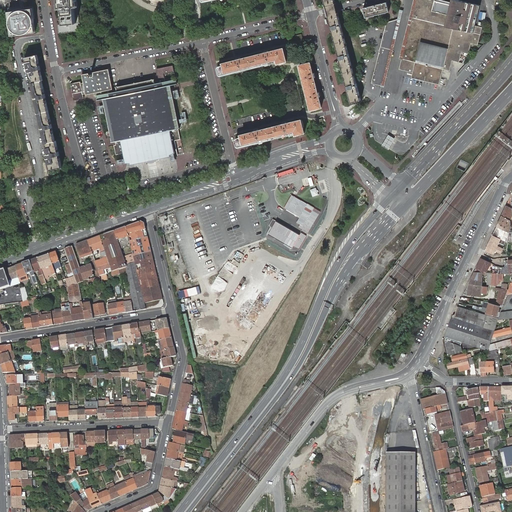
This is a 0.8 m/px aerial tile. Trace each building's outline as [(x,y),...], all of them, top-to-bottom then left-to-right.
[(58,24),(59,33),(82,31),(81,22),(79,22),(77,0),(58,0),(61,24),(58,24)] [(413,0),(399,59),(402,60),(416,0),(413,0)] [(482,27),(475,26),(474,30),(447,23),(448,19),(451,5),(431,0),(416,0),(402,60),(399,69),(413,72),(412,78),(439,85),(443,69),(450,71),(452,60),(459,62),(462,52),(469,53),(470,48),(470,47),(471,45),(471,43),(478,45),(482,27)] [(480,5),(467,2),(459,0),(452,0),(451,5),(448,19),(447,23),(474,30),(475,26),(480,5)] [(387,2),(363,8),(366,17),(389,11),(387,2)] [(29,9),(5,12),(8,36),(32,33),(29,9)] [(400,10),(397,19),(381,85),(381,87),(384,87),(403,10),(400,10)] [(338,13),(328,15),(330,23),(333,33),(338,53),(341,62),(346,83),(348,92),(351,103),(361,100),(338,14),(338,13)] [(386,23),(371,83),(381,85),(397,19),(386,23)] [(218,68),(219,74),(220,75),(221,75),(237,72),(237,73),(247,71),(246,69),(265,64),(265,66),(278,63),(287,61),(284,48),(269,52),(269,50),(264,51),(265,53),(241,59),(241,57),(236,58),(237,60),(223,63),(224,65),(219,66),(218,67),(218,68)] [(50,170),(62,167),(60,158),(58,148),(56,140),(55,140),(53,130),(51,121),(46,100),(44,90),(42,81),(43,80),(41,72),(39,63),(37,55),(26,57),(29,72),(31,72),(33,82),(32,82),(45,143),(47,143),(49,154),(47,154),(50,170)] [(316,109),(322,107),(320,100),(319,98),(319,97),(318,92),(318,91),(317,89),(315,81),(315,79),(314,77),(313,73),(313,71),(312,70),(310,62),(305,64),(299,65),(301,73),(300,73),(302,83),(304,83),(306,92),(305,92),(307,103),(309,102),(311,110),(316,109)] [(173,65),(158,69),(159,77),(161,82),(158,83),(155,83),(154,80),(155,80),(155,79),(116,87),(116,88),(117,88),(118,91),(112,92),(112,89),(111,89),(102,91),(112,142),(117,141),(117,145),(114,145),(116,155),(124,153),(126,163),(131,162),(131,164),(171,156),(171,154),(177,153),(175,140),(180,139),(178,129),(180,128),(170,85),(177,84),(173,65)] [(70,83),(74,100),(84,98),(96,96),(98,95),(97,92),(102,91),(111,89),(112,89),(113,89),(109,69),(82,75),(83,81),(70,83)] [(16,150),(26,148),(18,107),(8,109),(16,150)] [(236,140),(237,146),(238,147),(239,147),(254,143),(255,145),(265,142),(264,141),(282,136),(283,138),(296,135),(305,133),(302,120),(287,123),(286,122),(282,123),(282,124),(259,130),(258,129),(254,130),(254,132),(241,135),(241,137),(237,138),(236,139),(236,140)] [(385,140),(382,146),(388,149),(391,144),(394,139),(388,135),(385,140)] [(179,170),(185,168),(184,164),(196,158),(193,152),(175,160),(179,170)] [(6,170),(8,179),(32,173),(30,164),(6,170)] [(304,187),(312,184),(310,177),(302,179),(304,187)] [(290,195),(283,209),(299,217),(296,223),(300,225),(299,228),(309,233),(320,210),(290,195)] [(511,204),(511,196),(502,215),(511,219),(511,218),(511,216),(511,204)] [(511,219),(502,215),(497,226),(509,232),(511,226),(510,225),(511,223),(511,219)] [(300,232),(299,234),(272,220),(265,234),(292,248),(293,245),(299,249),(306,235),(300,232)] [(145,223),(141,221),(126,227),(129,235),(130,241),(148,236),(145,223)] [(511,231),(509,232),(497,226),(492,234),(501,238),(507,241),(511,241),(511,231)] [(126,227),(115,231),(121,249),(131,246),(130,241),(129,235),(126,227)] [(115,231),(104,234),(106,240),(102,242),(112,271),(113,272),(119,270),(120,269),(126,267),(127,267),(127,265),(124,257),(121,249),(115,231)] [(492,234),(485,250),(493,253),(495,253),(496,250),(501,253),(503,249),(498,246),(501,238),(492,234)] [(293,246),(291,248),(267,235),(264,242),(274,248),(276,244),(284,248),(296,255),(299,249),(293,246)] [(100,236),(88,240),(93,255),(93,256),(98,254),(97,252),(97,251),(100,249),(101,252),(103,251),(105,257),(102,258),(103,261),(97,262),(96,263),(100,276),(101,276),(105,274),(104,270),(109,268),(110,272),(112,271),(102,242),(100,236)] [(151,251),(148,236),(130,241),(131,246),(133,254),(134,256),(151,251)] [(88,240),(76,244),(81,259),(85,257),(88,256),(93,255),(88,240)] [(72,246),(65,248),(70,263),(73,272),(75,278),(77,284),(79,283),(85,281),(80,268),(72,246)] [(155,266),(151,251),(134,256),(135,262),(137,271),(155,266)] [(56,252),(49,254),(53,266),(59,264),(59,263),(60,263),(56,252)] [(49,254),(38,258),(42,269),(45,279),(49,278),(48,274),(52,273),(53,275),(56,274),(53,266),(49,254)] [(133,254),(124,257),(127,265),(135,262),(134,256),(133,254)] [(92,261),(97,277),(100,276),(96,263),(94,258),(94,257),(87,259),(88,263),(92,261)] [(491,262),(481,257),(475,271),(481,272),(481,270),(486,271),(491,262)] [(38,258),(30,261),(34,271),(38,270),(41,280),(42,280),(43,283),(46,282),(45,279),(42,269),(38,258)] [(30,261),(23,263),(27,274),(31,273),(34,284),(38,282),(34,271),(30,261)] [(163,299),(155,266),(137,271),(135,262),(127,265),(127,267),(126,267),(127,272),(131,295),(131,297),(133,311),(146,309),(162,307),(164,303),(163,299)] [(23,263),(16,266),(18,277),(20,282),(28,279),(27,274),(23,263)] [(91,264),(80,268),(85,281),(86,281),(90,280),(89,277),(94,275),(93,271),(94,271),(91,264)] [(502,267),(495,265),(493,273),(500,273),(502,267)] [(18,277),(16,266),(6,270),(9,280),(18,277)] [(11,287),(9,283),(9,280),(6,270),(0,271),(0,291),(4,291),(4,289),(11,287)] [(475,271),(471,279),(482,280),(482,272),(481,272),(475,271)] [(492,284),(496,285),(497,279),(502,280),(503,273),(500,273),(493,273),(492,273),(492,284)] [(97,277),(90,280),(86,281),(87,284),(101,279),(100,276),(97,277)] [(75,278),(67,281),(67,284),(68,287),(77,284),(75,278)] [(77,284),(68,287),(67,287),(70,303),(73,322),(85,320),(82,304),(79,283),(77,284)] [(481,285),(469,284),(467,294),(481,297),(482,291),(487,292),(488,286),(483,286),(481,285)] [(508,289),(496,287),(496,290),(499,290),(497,304),(503,305),(507,294),(508,290),(508,289)] [(124,302),(125,303),(126,313),(133,311),(131,297),(131,295),(129,295),(130,298),(124,299),(124,302)] [(479,300),(464,297),(461,306),(476,310),(479,300)] [(119,314),(117,303),(116,300),(108,301),(108,305),(110,316),(119,314)] [(125,303),(124,302),(117,303),(119,314),(126,313),(125,303)] [(66,304),(62,305),(63,310),(65,323),(73,322),(70,303),(67,304),(68,304),(66,304)] [(102,304),(95,305),(94,305),(95,315),(105,314),(104,303),(102,304)] [(87,304),(82,304),(85,320),(93,318),(91,304),(87,305),(87,304)] [(487,314),(464,307),(458,305),(454,317),(460,319),(494,330),(498,320),(498,317),(491,315),(487,314)] [(39,314),(38,309),(36,309),(37,315),(38,315),(38,316),(32,317),(33,328),(41,327),(39,314)] [(65,323),(63,310),(61,310),(62,313),(55,314),(55,311),(53,312),(55,325),(65,323)] [(511,310),(500,312),(498,317),(498,320),(511,318),(511,310)] [(48,313),(48,312),(46,313),(46,315),(42,316),(42,313),(39,314),(41,327),(54,325),(52,317),(52,312),(48,313)] [(33,328),(32,317),(31,315),(30,315),(30,317),(30,319),(24,319),(26,330),(33,328)] [(460,341),(479,347),(485,349),(488,351),(490,344),(492,337),(494,330),(460,319),(454,317),(447,336),(460,341)] [(170,328),(167,318),(161,319),(156,320),(158,331),(170,328)] [(0,321),(0,333),(8,333),(7,328),(6,325),(4,326),(5,329),(4,329),(3,325),(2,325),(0,321)] [(150,321),(139,323),(141,333),(141,334),(143,334),(143,332),(151,330),(150,325),(150,321)] [(138,323),(131,324),(132,334),(133,337),(133,338),(134,342),(135,341),(134,335),(136,334),(137,339),(141,338),(140,334),(138,323)] [(131,324),(122,326),(124,338),(126,338),(126,335),(132,334),(131,324)] [(113,327),(115,341),(115,342),(118,341),(117,339),(122,338),(123,343),(125,342),(124,338),(122,326),(113,327)] [(105,329),(107,342),(115,341),(113,327),(105,329)] [(155,331),(158,341),(159,341),(172,338),(170,328),(158,331),(156,331),(155,331)] [(105,329),(95,330),(97,344),(107,342),(105,329)] [(93,331),(84,332),(86,346),(88,345),(88,343),(93,342),(93,344),(95,344),(93,331)] [(84,332),(75,334),(78,347),(79,347),(79,344),(84,343),(84,346),(86,346),(84,332)] [(75,334),(67,335),(69,348),(74,347),(75,351),(78,350),(78,347),(75,334)] [(67,335),(58,337),(60,346),(67,345),(67,347),(66,347),(67,350),(69,350),(69,348),(67,335)] [(460,341),(447,336),(446,341),(459,345),(460,341)] [(58,337),(51,338),(53,351),(60,349),(60,346),(58,337)] [(172,338),(159,341),(161,351),(165,350),(174,347),(172,338)] [(511,338),(490,344),(488,351),(497,348),(511,344),(511,338)] [(41,340),(32,341),(34,349),(34,352),(38,351),(38,353),(43,352),(41,340)] [(446,341),(448,354),(463,351),(462,346),(459,345),(446,341)] [(0,355),(9,353),(11,352),(10,349),(12,349),(11,345),(0,346),(0,355)] [(176,356),(174,347),(165,350),(161,351),(160,351),(162,359),(167,358),(171,357),(176,356)] [(488,351),(486,351),(486,359),(487,371),(494,371),(494,361),(492,361),(492,357),(497,356),(498,356),(498,355),(497,348),(488,351)] [(467,352),(452,356),(453,360),(468,357),(472,356),(470,351),(467,352)] [(399,361),(404,363),(407,354),(403,352),(399,361)] [(9,353),(0,355),(0,363),(1,365),(11,362),(9,353)] [(162,359),(164,368),(173,366),(171,357),(167,358),(162,359)] [(468,357),(448,362),(449,367),(459,365),(460,370),(470,368),(468,357)] [(11,362),(1,365),(3,373),(16,373),(12,362),(11,362)] [(511,373),(511,362),(511,363),(511,365),(503,366),(505,374),(511,373)] [(97,373),(84,374),(84,378),(84,379),(93,378),(93,387),(98,386),(97,375),(97,373)] [(7,376),(8,384),(11,384),(23,384),(22,381),(19,381),(19,375),(7,376)] [(170,388),(172,380),(160,377),(160,379),(162,379),(161,384),(158,384),(158,386),(170,388)] [(181,393),(192,394),(192,393),(191,393),(191,391),(192,387),(193,387),(194,386),(190,385),(191,381),(184,380),(181,393)] [(26,396),(28,396),(28,394),(25,394),(25,390),(21,391),(21,386),(22,386),(22,387),(24,387),(24,386),(12,386),(10,386),(11,396),(18,396),(26,396)] [(168,397),(170,388),(158,386),(156,394),(168,397)] [(489,387),(489,401),(489,408),(490,413),(492,412),(497,411),(498,409),(493,408),(493,400),(493,397),(502,397),(502,395),(502,387),(489,387)] [(511,387),(502,387),(502,395),(507,395),(507,400),(511,399),(511,387)] [(468,390),(470,401),(472,400),(479,399),(479,395),(479,394),(478,388),(468,390)] [(148,417),(157,417),(156,414),(161,414),(161,406),(156,407),(156,404),(149,404),(149,399),(150,399),(151,392),(146,391),(147,403),(147,405),(148,417)] [(190,404),(192,394),(181,393),(179,402),(188,403),(190,404)] [(447,396),(446,393),(438,395),(422,399),(422,402),(447,396)] [(8,397),(8,407),(18,407),(18,397),(18,396),(11,396),(8,397)] [(449,403),(447,396),(422,402),(424,409),(426,409),(436,406),(449,403)] [(107,419),(115,419),(115,405),(110,405),(109,398),(106,398),(106,402),(106,405),(107,419)] [(479,399),(472,400),(474,411),(482,409),(482,405),(481,405),(479,399)] [(123,403),(123,409),(124,418),(132,418),(131,405),(131,403),(131,400),(128,400),(128,403),(126,403),(123,403)] [(86,416),(99,415),(98,406),(98,402),(86,402),(86,408),(86,416)] [(115,419),(124,418),(123,409),(123,403),(123,402),(114,402),(115,405),(115,419)] [(189,406),(190,404),(188,403),(179,402),(177,410),(188,412),(188,411),(187,411),(187,409),(188,406),(189,406)] [(50,421),(58,421),(58,417),(57,404),(57,403),(50,404),(50,421)] [(57,404),(58,417),(63,417),(65,417),(70,417),(69,406),(69,403),(67,403),(67,405),(60,405),(60,404),(57,404)] [(139,405),(139,418),(148,417),(147,405),(147,403),(139,403),(139,405)] [(99,419),(107,419),(106,405),(98,406),(99,415),(99,419)] [(133,405),(131,405),(132,418),(139,418),(139,405),(134,405),(133,405)] [(70,417),(70,420),(79,420),(78,411),(78,406),(69,406),(70,417)] [(437,412),(436,406),(426,409),(427,415),(437,412)] [(30,422),(37,422),(37,407),(35,407),(35,412),(29,412),(30,422)] [(37,422),(45,422),(45,411),(44,408),(46,408),(46,407),(42,407),(37,407),(37,422)] [(9,423),(18,423),(18,419),(15,419),(15,414),(19,414),(19,412),(19,408),(8,408),(9,423)] [(79,420),(86,420),(86,416),(86,408),(85,408),(85,410),(78,411),(79,420)] [(472,409),(462,412),(465,425),(471,423),(476,422),(472,409)] [(188,412),(177,410),(175,419),(185,421),(188,422),(189,422),(191,413),(188,412)] [(451,416),(450,411),(441,413),(439,414),(434,415),(436,419),(440,418),(441,418),(442,418),(451,416)] [(501,412),(492,413),(493,421),(502,419),(501,412)] [(440,418),(436,419),(434,420),(435,425),(437,432),(444,430),(454,428),(453,423),(444,425),(443,422),(452,420),(451,416),(442,418),(441,418),(440,418)] [(337,418),(336,433),(349,434),(350,419),(337,418)] [(185,421),(175,419),(173,429),(173,430),(177,431),(182,432),(184,424),(188,424),(188,422),(185,421)] [(493,421),(488,422),(489,427),(493,427),(493,425),(494,425),(495,430),(504,429),(502,419),(493,421)] [(462,425),(463,431),(475,428),(477,435),(478,434),(483,433),(482,427),(488,426),(487,422),(487,420),(486,420),(483,421),(476,422),(471,423),(465,425),(462,425)] [(153,429),(141,430),(142,441),(142,449),(145,450),(145,439),(154,439),(153,429)] [(126,430),(118,431),(118,440),(118,442),(118,444),(118,445),(126,445),(126,444),(126,430)] [(134,430),(126,430),(126,444),(128,444),(134,444),(134,441),(134,430)] [(141,430),(134,430),(134,441),(142,441),(141,430)] [(437,432),(434,432),(438,450),(448,448),(447,443),(442,444),(440,434),(445,433),(444,430),(437,432)] [(106,431),(95,432),(96,442),(96,443),(107,443),(106,441),(106,431)] [(118,431),(109,431),(110,441),(110,444),(112,444),(112,442),(118,442),(118,440),(118,431)] [(194,438),(194,435),(188,433),(186,433),(182,432),(177,431),(176,435),(175,438),(174,442),(185,444),(187,437),(190,438),(194,438)] [(95,432),(87,432),(87,442),(87,446),(96,446),(96,443),(96,442),(95,432)] [(50,449),(62,448),(62,447),(61,433),(52,434),(49,434),(49,444),(50,449)] [(68,433),(61,433),(62,447),(69,447),(68,433)] [(26,435),(26,442),(27,445),(37,444),(37,447),(39,446),(39,444),(38,434),(26,435)] [(50,449),(49,444),(49,434),(38,434),(39,444),(44,444),(44,446),(45,445),(46,450),(50,449)] [(478,434),(477,435),(474,435),(474,437),(468,438),(469,444),(470,443),(471,449),(484,446),(483,440),(480,440),(478,434)] [(10,435),(10,448),(24,447),(24,442),(26,442),(26,435),(10,435)] [(84,442),(84,436),(75,436),(76,445),(74,445),(75,452),(75,456),(77,456),(77,455),(88,454),(87,446),(87,442),(84,442)] [(493,449),(494,448),(506,446),(505,442),(500,443),(499,437),(493,438),(494,441),(492,441),(493,445),(493,449)] [(185,446),(180,445),(170,443),(169,450),(179,452),(181,452),(184,453),(185,446)] [(511,448),(501,450),(505,467),(511,465),(511,448)] [(145,450),(142,449),(141,449),(141,454),(149,455),(148,462),(146,462),(145,466),(152,468),(156,452),(145,450)] [(446,449),(435,451),(439,470),(446,468),(446,467),(450,466),(446,452),(446,449)] [(186,461),(180,459),(177,459),(179,452),(169,450),(167,458),(179,461),(181,461),(185,462),(186,461)] [(472,461),(486,458),(491,456),(491,452),(480,454),(471,455),(472,461)] [(416,511),(416,454),(387,454),(386,511),(416,511)] [(181,461),(179,461),(167,458),(165,466),(180,470),(184,470),(188,472),(189,468),(184,467),(180,466),(181,461)] [(11,462),(11,472),(24,471),(23,469),(22,469),(21,462),(11,462)] [(477,468),(480,483),(489,481),(488,474),(493,473),(492,469),(497,468),(496,463),(489,464),(489,466),(477,468)] [(175,481),(177,481),(178,479),(176,478),(178,471),(179,472),(180,470),(165,466),(162,479),(175,481)] [(453,483),(462,481),(461,476),(461,474),(461,473),(460,468),(452,469),(453,474),(449,475),(451,483),(453,483)] [(11,472),(12,480),(24,479),(28,479),(32,479),(31,471),(31,470),(24,471),(11,472)] [(148,484),(151,471),(144,474),(142,475),(136,477),(136,476),(135,475),(133,476),(134,479),(138,488),(148,484)] [(130,492),(138,488),(134,479),(133,476),(131,473),(130,473),(131,476),(124,479),(126,482),(130,492)] [(12,480),(12,489),(22,488),(30,488),(30,483),(25,483),(24,481),(24,479),(12,480)] [(177,481),(175,481),(162,479),(161,486),(173,488),(176,489),(177,481)] [(289,480),(289,501),(297,501),(297,498),(302,498),(302,480),(289,480)] [(453,483),(451,483),(448,484),(451,495),(465,491),(462,481),(453,483)] [(483,497),(496,494),(493,481),(491,482),(481,484),(483,497)] [(120,497),(130,492),(126,482),(123,484),(122,484),(119,485),(116,487),(120,497)] [(109,491),(112,500),(120,497),(116,487),(114,483),(106,486),(107,488),(109,491)] [(12,489),(12,497),(22,497),(22,488),(12,489)] [(89,499),(93,508),(102,505),(98,496),(97,493),(95,488),(86,492),(89,499)] [(505,489),(502,490),(503,493),(506,493),(508,501),(511,499),(511,489),(506,491),(505,489)] [(103,494),(100,495),(98,496),(102,505),(112,500),(109,491),(107,492),(103,494)] [(76,492),(71,496),(76,501),(85,511),(87,511),(89,510),(93,508),(89,499),(86,501),(81,499),(76,492)] [(153,495),(158,504),(164,501),(169,499),(165,496),(163,498),(159,493),(153,495)] [(151,507),(151,508),(158,505),(158,504),(153,495),(146,498),(151,507)] [(470,495),(456,499),(458,503),(459,502),(460,505),(458,505),(459,510),(473,507),(470,495)] [(12,497),(13,509),(26,508),(26,506),(23,506),(23,502),(23,500),(27,499),(27,497),(22,497),(12,497)] [(138,502),(143,511),(145,511),(148,511),(152,510),(151,508),(151,507),(146,498),(138,502)] [(69,511),(70,511),(85,511),(76,501),(69,511)] [(143,511),(138,502),(131,505),(134,511),(143,511)] [(501,511),(500,502),(481,506),(481,511),(488,511),(496,510),(496,511),(501,511)]
